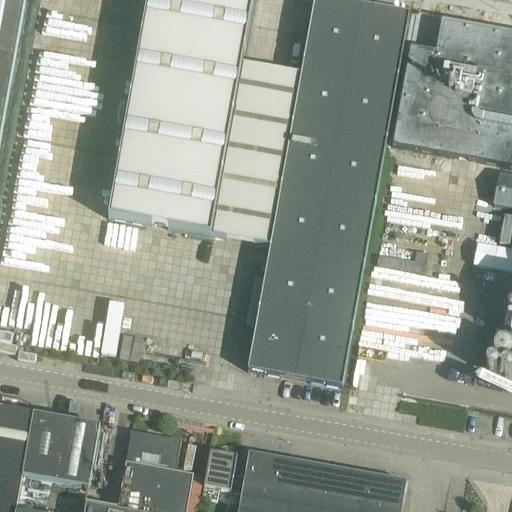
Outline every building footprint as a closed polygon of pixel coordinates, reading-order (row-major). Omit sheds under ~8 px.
[(0,0),(0,148),(1,149),(29,0),(0,0)] [(149,0),(109,222),(212,240),(243,67),(254,0),(149,0)] [(243,67),(212,240),(271,251),(248,375),(343,391),(344,387),(410,17),(316,0),(302,78),(243,67)] [(131,39),(135,15),(122,13),(118,37),(131,39)] [(511,86),(511,53),(503,52),(497,83),(511,86)] [(119,109),(120,94),(93,91),(92,106),(119,109)] [(193,247),(188,270),(213,275),(218,252),(193,247)] [(0,411),(0,448),(27,453),(34,417),(0,411)] [(27,453),(22,480),(56,486),(67,423),(34,417),(27,453)] [(67,423),(56,486),(90,492),(101,429),(99,429),(67,423)] [(133,435),(127,466),(173,474),(179,444),(133,435)] [(0,448),(0,484),(21,488),(22,480),(27,453),(0,448)] [(207,451),(201,485),(239,492),(234,511),(403,511),(408,485),(278,461),(244,455),(243,462),(231,460),(232,456),(210,452),(207,451)] [(119,511),(118,511),(184,511),(191,478),(173,474),(127,466),(119,511)] [(0,484),(0,511),(16,511),(21,488),(0,484)] [(78,511),(80,498),(62,495),(59,511),(78,511)]
